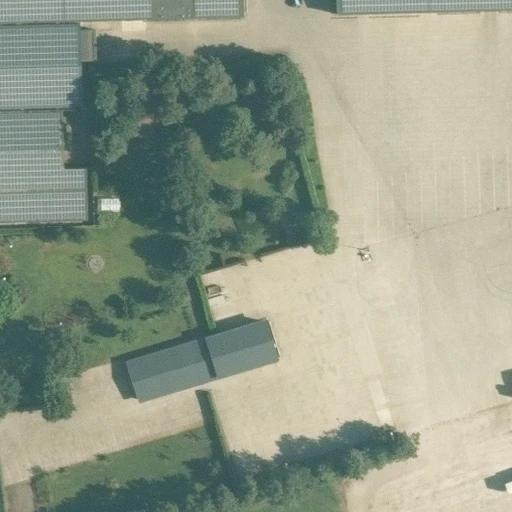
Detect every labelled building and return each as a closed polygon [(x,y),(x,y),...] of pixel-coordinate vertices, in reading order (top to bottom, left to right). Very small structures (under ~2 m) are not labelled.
[(0,0),(0,19),(244,16),(244,0),(0,0)] [(511,0),(335,0),(336,14),(511,9),(511,0)] [(87,168),(64,168),(63,109),(0,111),(0,222),(88,220),(87,168)] [(135,122),(152,122),(152,111),(135,111),(135,122)] [(511,144),(484,145),(485,199),(511,198),(511,144)] [(0,247),(0,271),(2,275),(15,263),(0,247)] [(139,403),(218,379),(279,361),(267,320),(205,338),(126,362),(139,403)]
